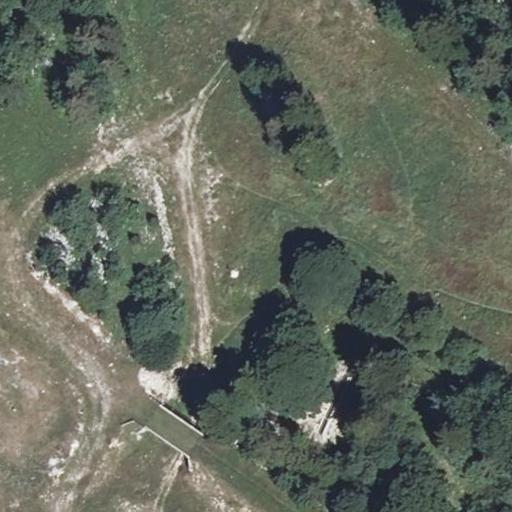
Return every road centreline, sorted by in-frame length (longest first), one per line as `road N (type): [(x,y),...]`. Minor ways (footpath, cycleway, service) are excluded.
road 1 (track): [(56,511),(93,442),(104,399),(88,369),(36,314),(15,273),(14,227),(67,173),(198,109),(232,61),(259,0)]
road 2 (track): [(201,312),(184,155),(198,109)]
